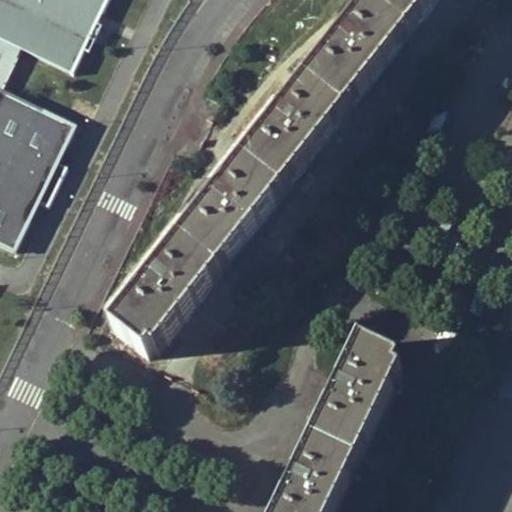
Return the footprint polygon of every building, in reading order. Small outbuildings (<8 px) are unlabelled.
[(0,0),(0,37),(23,49),(72,73),(107,0),(0,0)] [(368,0),(117,333),(159,364),(433,0),(368,0)] [(0,95),(23,49),(0,37),(0,55),(0,56),(0,95)] [(78,122),(5,88),(0,98),(0,234),(20,244),(78,122)] [(354,339),(277,511),(334,511),(402,360),(354,339)]
